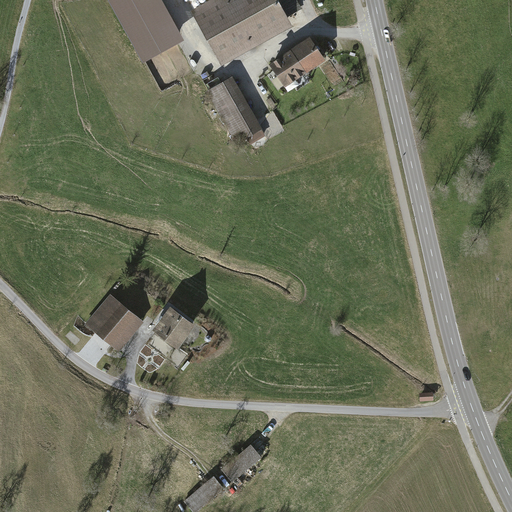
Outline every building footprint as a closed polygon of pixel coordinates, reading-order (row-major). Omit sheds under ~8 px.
[(181,37),(160,0),(110,0),(142,58),(181,37)] [(287,21),(275,0),(215,0),(195,11),(220,57),(287,21)] [(291,52),(304,71),(323,59),(310,40),(291,52)] [(304,71),(291,52),(272,65),(276,70),(269,75),(278,89),(304,71)] [(264,134),(232,78),(209,92),(237,141),(245,136),(249,142),(264,134)] [(494,273),(477,271),(475,283),(493,285),(494,273)] [(110,297),(86,324),(119,354),(143,327),(110,297)] [(172,309),(156,331),(176,346),(192,324),(172,309)] [(263,456),(252,444),(222,469),(233,482),(263,456)] [(197,511),(226,489),(215,476),(184,501),(193,511),(197,511)]
